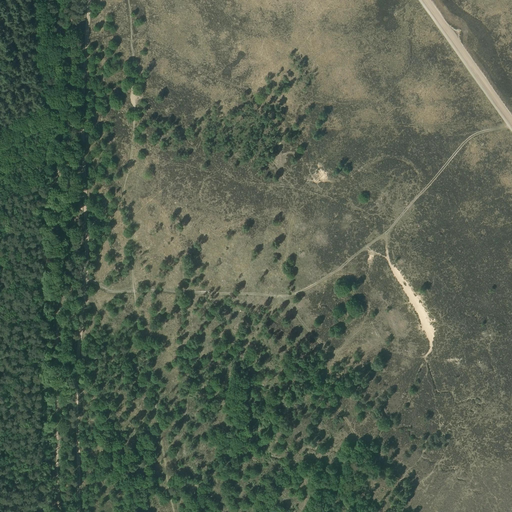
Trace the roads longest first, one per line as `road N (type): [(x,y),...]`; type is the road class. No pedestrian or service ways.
road 1 (track): [(57,0),(57,511)]
road 2 (track): [(84,280),(87,0)]
road 3 (track): [(78,511),(75,382),(84,280)]
road 4 (track): [(511,126),(469,137),(385,235)]
road 5 (track): [(425,0),(511,121)]
